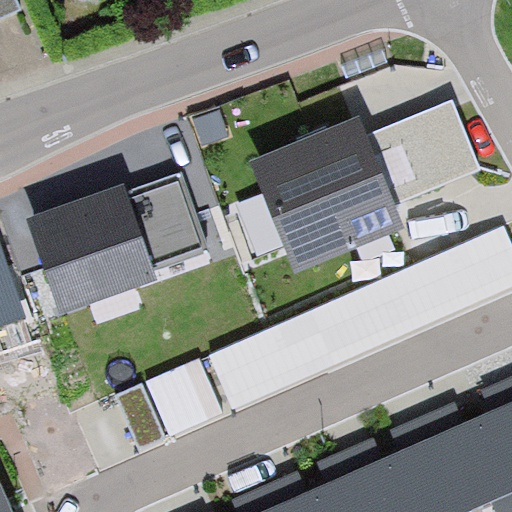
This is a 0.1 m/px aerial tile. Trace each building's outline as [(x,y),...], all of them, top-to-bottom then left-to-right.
[(0,0),(0,14),(20,4),(17,0),(0,0)] [(347,77),(388,61),(380,41),(339,57),(347,77)] [(453,108),(364,144),(389,206),(479,170),(453,108)] [(358,127),(263,163),(300,258),(395,221),(389,206),(364,144),(358,127)] [(183,175),(129,193),(157,273),(211,254),(183,175)] [(125,184),(27,219),(62,318),(160,284),(157,273),(129,193),(125,184)] [(511,289),(511,242),(505,227),(212,355),(236,410),(511,289)] [(4,243),(0,244),(0,322),(30,312),(4,243)] [(206,356),(117,394),(140,447),(229,408),(206,356)] [(436,511),(511,479),(511,400),(253,511),(436,511)] [(8,511),(0,492),(0,511),(8,511)]
